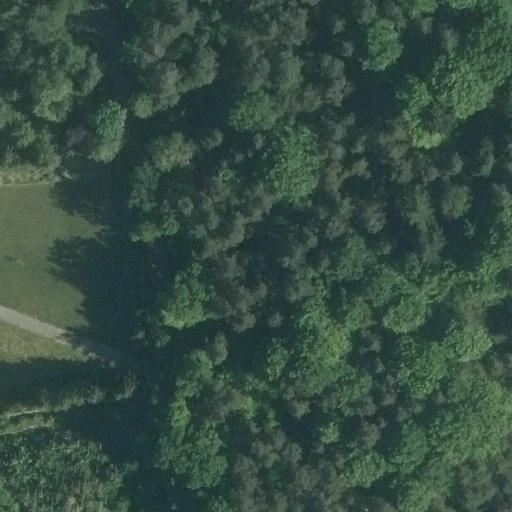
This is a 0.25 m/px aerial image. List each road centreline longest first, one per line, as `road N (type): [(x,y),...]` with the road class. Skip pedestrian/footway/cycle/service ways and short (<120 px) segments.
road 1 (unclassified): [(211,511),(104,0)]
road 2 (track): [(0,419),(185,390)]
